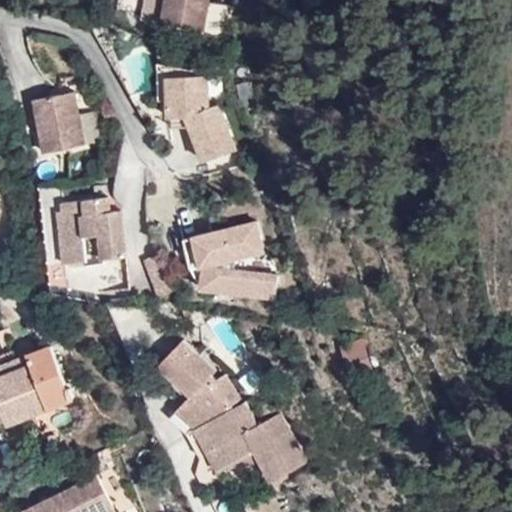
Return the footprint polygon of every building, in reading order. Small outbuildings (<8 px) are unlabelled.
[(202,36),(209,0),(168,0),(162,25),(202,36)] [(167,66),(180,131),(200,131),(205,146),(212,165),(244,155),(227,109),(218,112),(217,78),(190,79),(190,71),(167,66)] [(55,152),(96,150),(91,95),(51,96),(55,152)] [(200,131),(180,131),(181,146),(205,146),(200,131)] [(68,268),(135,267),(133,220),(120,221),(120,207),(72,208),(72,220),(67,220),(68,268)] [(213,279),(213,300),(280,314),(285,290),(245,284),(245,273),(272,269),(267,234),(206,246),(208,265),(196,267),(198,279),(213,279)] [(208,265),(206,246),(193,249),(196,267),(208,265)] [(165,258),(150,264),(163,298),(178,292),(165,258)] [(62,264),(46,265),(48,288),(64,287),(62,264)] [(198,279),(213,300),(213,279),(198,279)] [(191,366),(179,376),(196,396),(189,402),(208,424),(233,415),(230,411),(210,385),(222,375),(193,340),(179,352),(191,366)] [(366,340),(341,342),(343,372),(369,370),(366,340)] [(0,404),(12,429),(80,399),(74,387),(67,390),(48,349),(29,357),(25,345),(0,356),(0,404)] [(179,352),(167,362),(179,376),(191,366),(179,352)] [(225,372),(222,375),(210,385),(230,411),(242,402),(225,372)] [(189,402),(172,416),(186,433),(208,424),(189,402)] [(264,432),(252,407),(233,415),(208,424),(186,433),(202,466),(212,460),(223,479),(258,462),(274,494),(312,476),(286,421),(264,432)] [(107,448),(90,455),(116,511),(120,511),(134,506),(107,448)] [(115,511),(103,485),(42,511),(115,511)]
